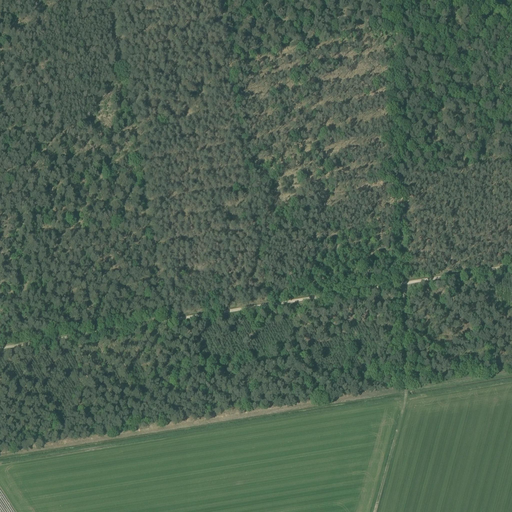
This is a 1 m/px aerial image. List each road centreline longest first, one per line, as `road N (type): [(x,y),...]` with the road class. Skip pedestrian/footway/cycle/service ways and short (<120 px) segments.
road 1 (track): [(511,265),(0,346)]
road 2 (track): [(377,511),(405,400),(394,0)]
